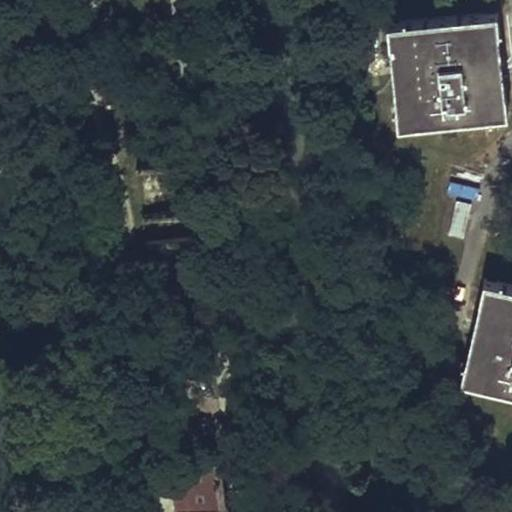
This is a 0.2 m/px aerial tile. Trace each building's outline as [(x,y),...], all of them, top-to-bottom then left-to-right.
[(400,124),(508,113),(498,12),(390,23),(400,124)] [(189,217),(184,166),(140,170),(145,222),(189,217)] [(200,292),(194,240),(150,245),(155,296),(200,292)] [(463,380),(511,389),(511,285),(485,280),(463,380)] [(179,510),(226,505),(220,455),(174,460),(179,510)]
